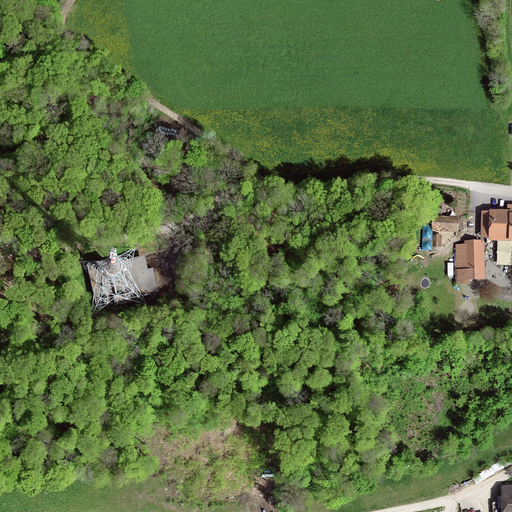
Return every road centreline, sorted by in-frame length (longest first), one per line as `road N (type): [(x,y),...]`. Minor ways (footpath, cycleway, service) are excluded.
road 1 (track): [(72,0),(58,36),(73,57),(262,179)]
road 2 (track): [(262,179),(172,227),(0,255)]
road 3 (track): [(483,188),(423,179),(292,188),(262,179)]
